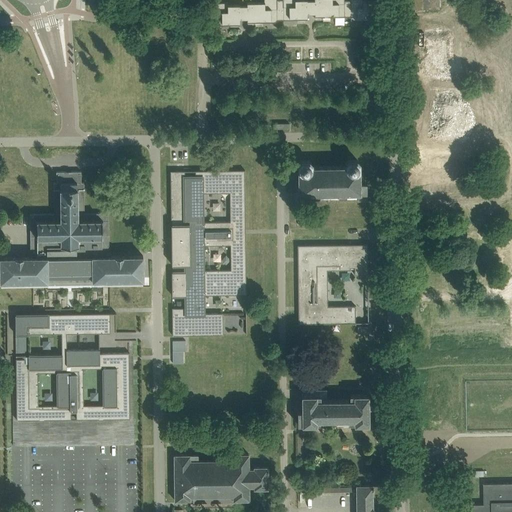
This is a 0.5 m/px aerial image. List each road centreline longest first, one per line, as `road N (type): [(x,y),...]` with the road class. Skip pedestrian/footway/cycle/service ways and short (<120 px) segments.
road 1 (residential): [(399,511),(391,135)]
road 2 (residential): [(285,511),(281,177),(273,138)]
road 3 (residential): [(161,511),(155,140)]
road 4 (residential): [(391,135),(391,0)]
